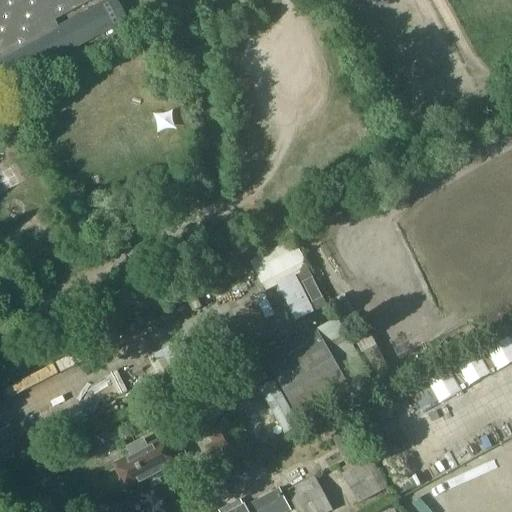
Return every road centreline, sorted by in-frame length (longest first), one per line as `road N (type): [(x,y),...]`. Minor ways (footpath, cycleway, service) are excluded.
road 1 (track): [(327,269),(296,223),(0,377)]
road 2 (track): [(278,125),(298,25),(292,0)]
